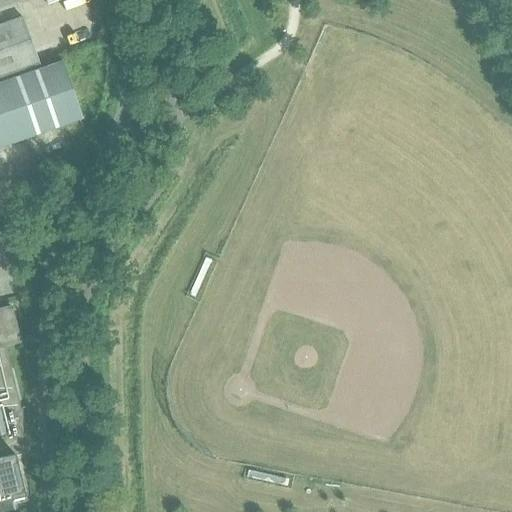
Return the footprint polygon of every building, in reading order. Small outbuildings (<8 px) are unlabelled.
[(0,0),(0,8),(23,0),(0,0)] [(22,18),(0,26),(0,84),(41,70),(39,64),(23,20),(22,18)] [(0,148),(82,120),(62,63),(41,70),(0,84),(0,148)] [(59,131),(62,141),(79,136),(76,126),(59,131)] [(9,370),(8,371),(2,347),(19,343),(11,308),(0,310),(0,511),(7,511),(6,504),(22,500),(26,499),(15,458),(23,456),(22,412),(19,412),(9,370)]
